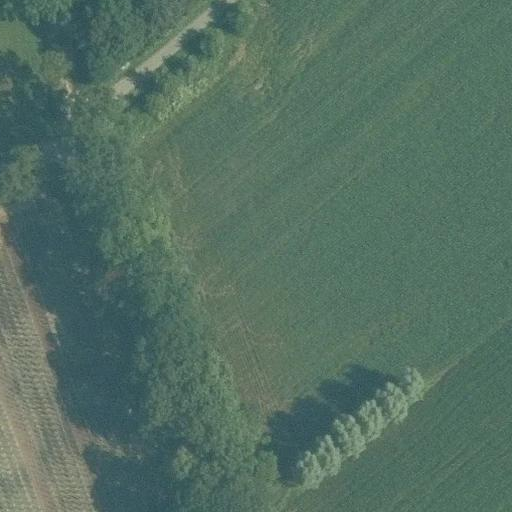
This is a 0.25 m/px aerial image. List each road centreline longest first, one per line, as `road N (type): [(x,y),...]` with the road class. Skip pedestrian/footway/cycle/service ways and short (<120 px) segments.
road 1 (unclassified): [(207,511),(68,144)]
road 2 (unclassified): [(68,144),(228,0)]
road 3 (track): [(68,144),(72,91),(62,0)]
